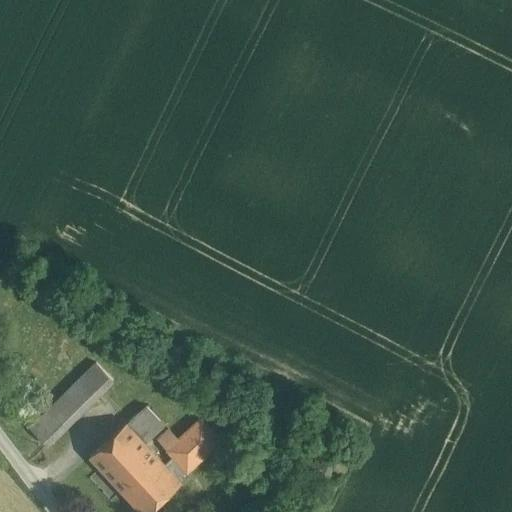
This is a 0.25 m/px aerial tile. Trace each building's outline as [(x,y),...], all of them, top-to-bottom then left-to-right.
[(96,362),(30,428),(47,445),(113,379),(96,362)] [(146,405),(127,422),(144,440),(163,423),(146,405)] [(201,418),(178,439),(168,429),(157,439),(173,456),(187,471),(221,439),(201,418)] [(144,440),(127,422),(90,456),(141,511),(147,511),(181,481),(179,478),(187,471),(173,456),(165,464),(144,440)] [(317,455),(309,473),(327,480),(335,463),(317,455)]
